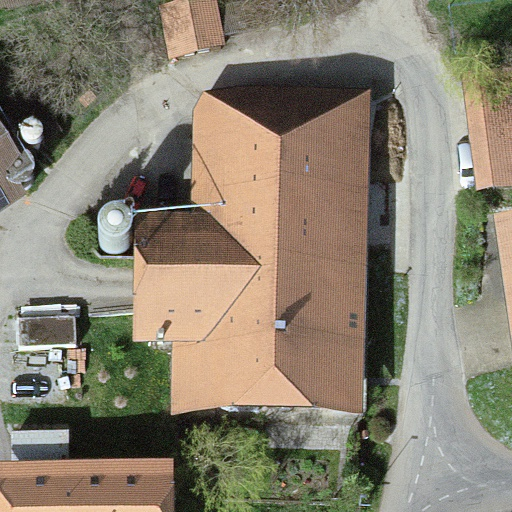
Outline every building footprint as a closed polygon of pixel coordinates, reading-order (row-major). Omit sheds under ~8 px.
[(207,0),(193,0),(160,7),(170,56),(283,32),(277,1),(211,15),(207,0)] [(511,72),(473,78),(488,192),(511,188),(511,72)] [(180,345),(178,410),(347,413),(352,115),(194,112),(191,220),(137,219),(135,344),(180,345)] [(0,212),(17,202),(0,177),(0,212)] [(0,480),(0,511),(167,511),(168,481),(0,480)]
